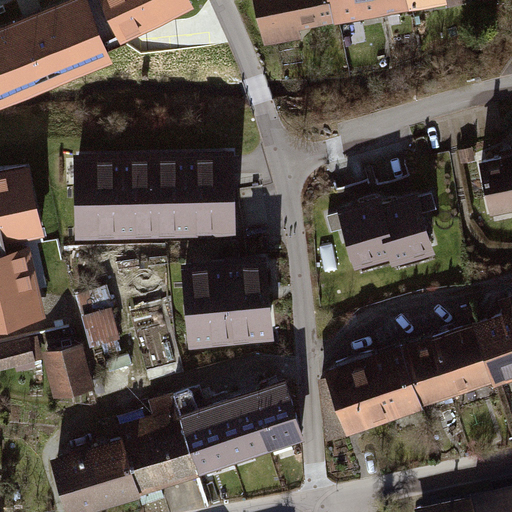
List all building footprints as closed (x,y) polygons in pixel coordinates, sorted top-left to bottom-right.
[(109,50),(88,0),(68,0),(0,28),(0,90),(13,89),(109,50)] [(183,0),(106,0),(120,29),(183,0)] [(260,0),(265,26),(337,13),(334,0),(260,0)] [(334,0),(337,13),(408,1),(408,0),(334,0)] [(368,27),(349,31),(352,46),(370,43),(368,27)] [(0,208),(2,208),(32,343),(75,332),(27,139),(0,146),(0,208)] [(79,229),(233,226),(231,148),(78,151),(79,229)] [(511,153),(483,160),(493,206),(511,202),(511,153)] [(415,191),(378,201),(392,252),(394,258),(431,248),(415,191)] [(376,195),(339,205),(355,263),(392,252),(378,201),(376,195)] [(32,343),(2,208),(0,208),(0,376),(38,368),(32,343)] [(273,331),(266,253),(186,260),(193,338),(273,331)] [(109,289),(78,298),(91,347),(123,339),(109,289)] [(511,309),(477,321),(496,375),(511,369),(511,309)] [(477,321),(432,335),(452,389),(496,375),(477,321)] [(432,335),(402,344),(421,398),(452,389),(432,335)] [(362,357),(382,412),(421,398),(402,344),(362,357)] [(84,351),(45,360),(56,406),(95,397),(84,351)] [(382,412),(362,357),(329,368),(321,378),(327,431),(382,412)] [(178,402),(204,483),(310,450),(289,385),(199,413),(194,397),(178,402)] [(124,443),(143,502),(204,483),(178,402),(154,409),(158,422),(121,433),(124,443)] [(54,465),(69,511),(112,511),(143,502),(124,443),(54,465)] [(511,511),(511,490),(479,497),(481,511),(511,511)] [(420,511),(481,511),(479,497),(420,509),(420,511)]
